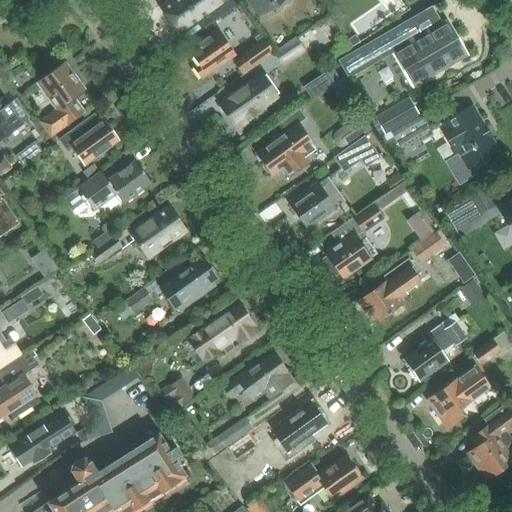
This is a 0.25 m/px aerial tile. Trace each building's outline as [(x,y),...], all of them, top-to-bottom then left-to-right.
[(173,0),(171,2),(161,9),(163,12),(163,13),(163,14),(164,14),(175,29),(174,30),(175,31),(176,30),(184,42),(194,35),(233,7),(234,6),(230,0),(173,0)] [(250,0),(260,13),(278,0),(250,0)] [(425,12),(375,40),(385,57),(395,52),(415,85),(464,56),(445,23),(441,26),(435,29),(425,12)] [(235,55),(217,31),(196,46),(198,48),(197,49),(198,50),(190,55),(197,65),(192,68),(200,79),(235,55)] [(352,46),(359,41),(359,40),(357,37),(353,40),(351,37),(347,39),(351,45),(352,46)] [(231,63),(241,77),(272,53),(262,38),(240,55),(240,56),(231,63)] [(272,53),(281,66),(303,51),(293,38),(272,53)] [(37,122),(40,125),(49,138),(85,112),(74,98),(83,92),(63,64),(38,82),(56,108),(37,122)] [(219,105),(239,133),(265,113),(261,107),(275,96),(267,86),(271,84),(264,75),(247,87),(246,86),(219,105)] [(15,98),(7,104),(2,96),(0,97),(0,141),(22,125),(22,124),(29,118),(15,98)] [(408,98),(374,117),(384,134),(418,114),(408,98)] [(472,106),(438,127),(455,156),(451,158),(444,163),(457,185),(475,175),(471,167),(498,151),(472,106)] [(272,143),(256,154),(261,162),(260,165),(265,172),(269,172),(271,175),(281,168),(287,177),(308,161),(302,153),(312,146),(297,125),(306,119),(300,109),(274,127),(277,132),(270,136),(268,138),(272,143)] [(68,146),(82,166),(117,141),(102,121),(100,123),(93,113),(57,139),(64,148),(68,146)] [(344,146),(365,132),(354,117),(334,132),(332,135),(331,138),(332,141),(333,144),(334,146),(336,147),(339,148),(342,148),(344,146)] [(424,132),(416,117),(389,132),(398,148),(399,147),(405,144),(424,132)] [(332,159),(339,169),(341,172),(360,160),(365,167),(379,158),(363,137),(332,159)] [(0,159),(0,176),(11,169),(3,157),(0,159)] [(107,182),(98,172),(75,189),(92,212),(115,197),(120,205),(150,183),(135,162),(107,182)] [(397,172),(385,182),(390,188),(402,178),(397,172)] [(326,177),(317,184),(288,204),(306,229),(344,201),(326,177)] [(13,185),(8,178),(2,183),(7,190),(13,185)] [(404,183),(377,202),(382,210),(409,191),(404,183)] [(511,196),(499,204),(511,227),(511,196)] [(471,197),(443,213),(454,231),(481,216),(471,197)] [(0,200),(0,235),(16,224),(0,200)] [(337,245),(324,254),(325,256),(330,262),(325,266),(333,277),(338,274),(342,279),(370,258),(376,254),(362,233),(364,231),(376,223),(383,218),(373,204),(366,209),(349,221),(344,225),(344,226),(348,223),(355,232),(337,245)] [(129,235),(146,259),(185,232),(167,207),(129,235)] [(88,247),(91,252),(103,243),(104,243),(110,239),(105,231),(90,241),(93,244),(88,247)] [(421,264),(445,246),(434,232),(410,249),(421,264)] [(103,243),(91,252),(88,255),(96,266),(121,248),(113,237),(110,239),(104,243),(103,243)] [(386,282),(359,301),(364,308),(363,309),(374,323),(403,302),(398,296),(405,291),(418,282),(409,269),(413,266),(408,258),(382,276),(386,282)] [(201,259),(159,289),(174,309),(176,307),(179,311),(192,302),(189,300),(200,292),(202,295),(214,287),(211,283),(216,279),(201,259)] [(488,269),(484,261),(480,263),(485,271),(488,269)] [(483,297),(471,280),(458,289),(470,306),(483,297)] [(36,287),(19,298),(20,300),(25,307),(42,296),(36,287)] [(143,288),(123,302),(114,309),(122,321),(132,315),(152,301),(143,288)] [(511,302),(505,290),(500,294),(509,311),(511,308),(511,302)] [(238,305),(186,341),(202,364),(231,343),(231,342),(234,340),(239,346),(256,334),(251,325),(252,325),(238,305)] [(81,321),(92,335),(99,330),(89,316),(81,321)] [(445,360),(440,353),(452,344),(453,346),(465,338),(455,323),(445,329),(441,323),(425,335),(430,341),(403,360),(419,381),(447,361),(446,359),(445,360)] [(471,354),(480,367),(500,353),(500,352),(503,349),(505,353),(511,347),(511,339),(505,331),(492,340),(491,340),(471,354)] [(0,370),(21,356),(9,337),(5,340),(0,332),(0,370)] [(0,372),(0,379),(4,386),(0,388),(0,417),(8,412),(14,420),(39,403),(35,397),(36,397),(22,375),(37,366),(27,353),(0,372)] [(273,354),(222,391),(228,400),(242,391),(250,401),(262,393),(267,400),(291,382),(286,374),(287,373),(273,354)] [(81,396),(89,407),(93,422),(75,432),(81,442),(85,441),(86,441),(111,432),(100,400),(137,377),(130,365),(81,396)] [(428,399),(448,428),(463,417),(458,411),(490,388),(474,366),(461,376),(456,379),(428,399)] [(193,397),(181,377),(156,393),(167,410),(180,402),(182,404),(193,397)] [(468,454),(486,479),(511,460),(511,457),(504,447),(508,445),(509,438),(504,432),(511,425),(511,400),(483,421),(484,422),(485,421),(488,425),(471,438),(477,447),(468,454)] [(287,433),(295,446),(324,425),(309,404),(284,422),(282,419),(268,429),(276,441),(287,433)] [(76,434),(62,413),(8,449),(21,468),(31,461),(33,464),(50,454),(49,452),(76,434)] [(245,418),(205,445),(212,455),(252,428),(245,418)] [(169,451),(158,433),(96,472),(87,459),(82,458),(71,465),(70,470),(78,483),(47,503),(52,511),(131,511),(186,478),(174,459),(181,455),(175,447),(169,451)] [(255,447),(246,434),(225,448),(234,461),(255,447)] [(323,490),(331,501),(361,479),(344,457),(328,468),(326,465),(315,474),(309,464),(281,483),(297,508),(312,498),(323,490)] [(386,511),(381,504),(376,507),(368,496),(344,511),(386,511)] [(262,511),(256,503),(246,510),(247,511),(262,511)]
